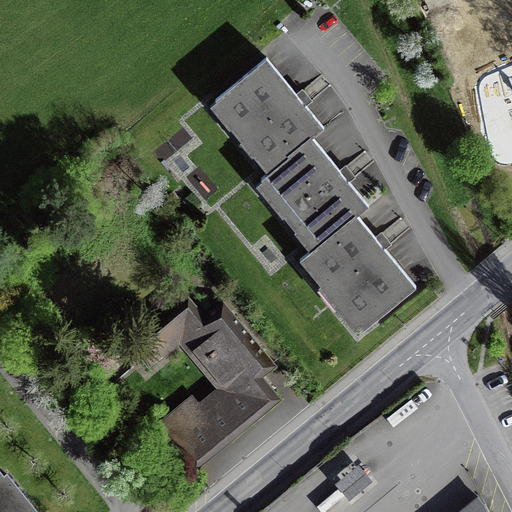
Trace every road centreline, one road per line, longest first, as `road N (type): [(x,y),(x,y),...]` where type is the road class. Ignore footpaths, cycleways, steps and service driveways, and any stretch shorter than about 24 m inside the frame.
road 1 (residential): [(224,511),(511,277)]
road 2 (residential): [(128,511),(0,349)]
